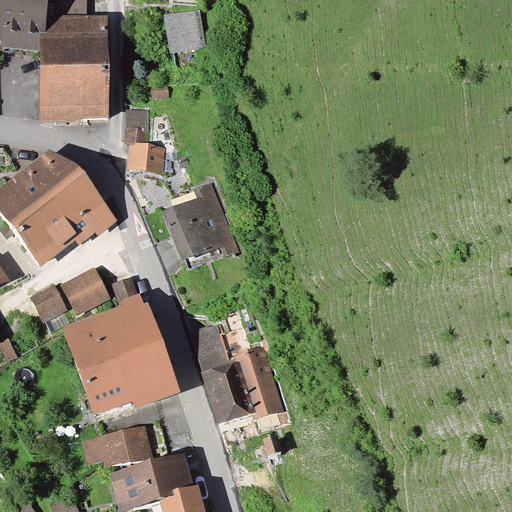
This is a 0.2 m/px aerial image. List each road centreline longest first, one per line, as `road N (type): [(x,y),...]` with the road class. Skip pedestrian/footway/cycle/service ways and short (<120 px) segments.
road 1 (tertiary): [(229,511),(165,300),(96,167)]
road 2 (residential): [(96,167),(114,137),(121,0)]
